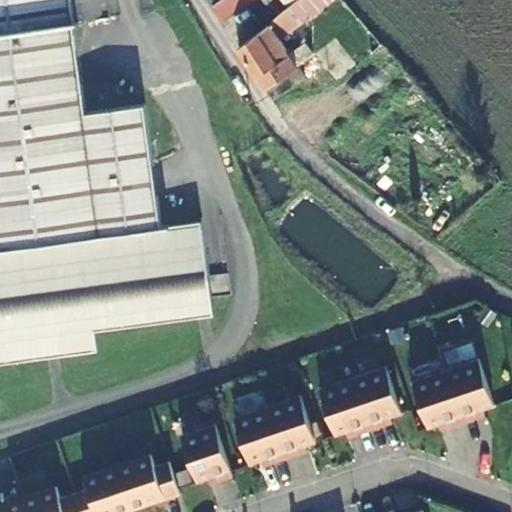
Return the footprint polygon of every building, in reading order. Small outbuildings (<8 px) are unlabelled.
[(0,0),(0,351),(103,338),(100,318),(214,302),(202,214),(159,219),(142,100),(86,107),(71,0),(0,0)] [(244,0),(216,0),(212,4),(220,16),(244,0)] [(313,53),(347,29),(328,3),(333,0),(296,0),(277,15),(289,34),(294,30),(313,53)] [(284,67),(291,61),(279,43),(289,34),(277,15),(263,26),(243,42),(238,45),(257,76),(263,83),(285,69),(284,67)] [(243,42),(263,26),(255,16),(235,29),(243,42)] [(313,53),(340,86),(369,59),(347,29),(313,53)] [(266,87),(273,97),(303,75),(297,65),(266,87)] [(344,102),(355,115),(383,92),(372,78),(344,102)] [(297,106),(306,116),(329,95),(320,84),(297,106)] [(484,357),(418,380),(433,426),(452,420),(454,425),(482,416),(480,410),(499,404),(484,357)] [(393,364),(326,387),(342,433),(361,426),(363,432),(391,423),(389,417),(408,411),(393,364)] [(242,415),(258,461),(277,455),(279,460),(307,451),(305,446),(324,439),(309,393),(242,415)] [(223,421),(190,433),(205,479),(224,473),(226,478),(241,473),(223,421)] [(123,511),(172,495),(173,497),(188,491),(177,459),(163,464),(159,452),(92,475),(96,486),(68,496),(64,484),(0,505),(0,511),(123,511)]
